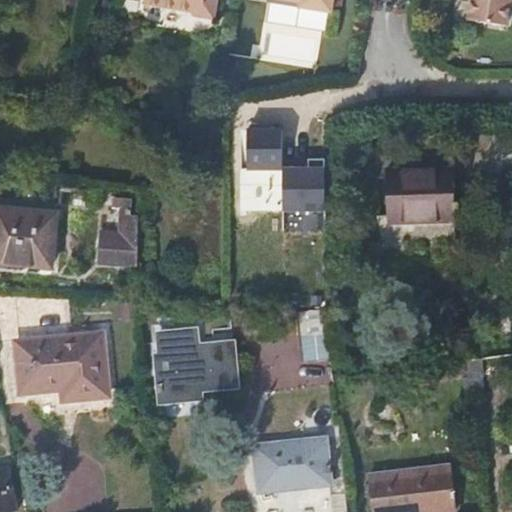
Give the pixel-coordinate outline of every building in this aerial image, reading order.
[(144,0),(144,3),(195,12),(195,16),(215,19),(218,0),(144,0)] [(268,0),(268,3),(331,11),(331,0),(268,0)] [(472,0),(470,19),(508,26),(508,20),(511,0),(472,0)] [(282,129),(249,129),(249,169),(282,169),(282,129)] [(324,167),(283,167),(282,207),(324,209),(324,167)] [(404,170),(403,223),(456,222),(454,168),(404,170)] [(390,223),(403,223),(404,170),(388,170),(390,223)] [(132,198),(113,197),(113,207),(120,208),(119,231),(101,230),(99,265),(137,267),(139,216),(131,216),(132,198)] [(0,207),(0,262),(50,268),(57,215),(0,207)] [(18,338),(9,293),(0,291),(0,351),(18,350),(21,389),(62,388),(62,399),(106,396),(103,332),(18,338)] [(328,329),(326,307),(298,310),(300,333),(328,329)] [(195,324),(157,329),(159,349),(155,349),(160,396),(193,392),(193,385),(237,380),(232,336),(196,340),(195,324)] [(328,329),(300,333),(302,355),(330,352),(328,329)] [(258,491),(329,482),(324,435),(281,441),(281,445),(252,448),(258,491)] [(367,471),(371,511),(406,511),(406,507),(452,501),(448,461),(367,471)] [(8,465),(0,466),(0,510),(16,509),(8,465)]
